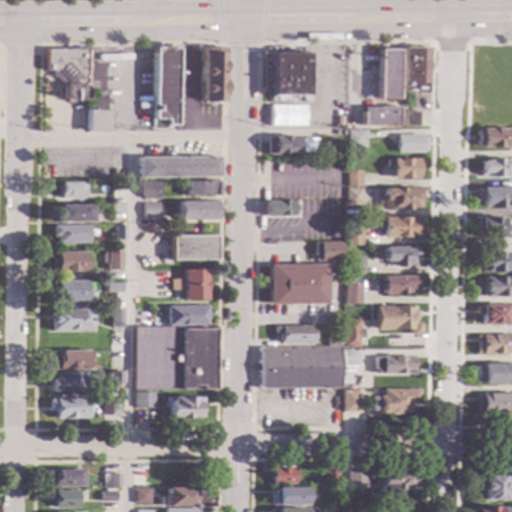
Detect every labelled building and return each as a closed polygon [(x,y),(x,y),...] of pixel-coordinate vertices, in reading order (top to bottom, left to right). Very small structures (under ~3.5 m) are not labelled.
[(173,48),(172,126),(162,126),(162,128),(149,128),(149,48),(173,48)] [(219,60),(220,60),(220,71),(219,71),(219,80),(221,80),(220,97),(219,97),(219,103),(199,103),(199,48),(219,48),(219,60)] [(425,94),(400,94),(400,48),(425,48),(425,94)] [(86,63),(101,63),(101,90),(103,90),(102,110),(107,110),(107,132),(84,132),(84,100),(60,100),(60,86),(49,76),(49,71),(43,71),(43,50),(86,50),(86,63)] [(393,99),(373,99),(373,50),(393,50),(393,99)] [(302,96),(268,96),(268,53),(302,53),(302,96)] [(301,127),(302,106),(267,105),(266,127),(301,127)] [(394,127),(357,127),(357,108),(372,108),(372,107),(394,107),(394,127)] [(415,127),(399,126),(399,112),(415,112),(415,127)] [(505,148),(474,147),(474,130),(504,131),(505,131),(505,148)] [(362,148),(343,148),(344,131),(362,131),(362,148)] [(419,137),(423,137),(423,152),(419,152),(419,154),(393,153),(393,135),(419,135),(419,137)] [(293,154),(272,154),(272,156),(263,156),(263,136),(293,136),(293,154)] [(340,157),(323,157),(323,141),(340,141),(340,157)] [(215,178),(135,178),(135,157),(215,157),(215,178)] [(498,159),(508,159),(508,178),(476,177),(476,171),(478,171),(478,162),(486,162),(486,158),(498,158),(498,159)] [(413,180),(387,180),(387,169),(383,169),(383,160),(413,160),(413,180)] [(358,187),(342,187),(342,171),(358,171),(358,187)] [(156,199),(138,199),(135,194),(135,181),(156,181),(156,199)] [(215,196),(182,196),(182,182),(215,182),(215,196)] [(84,201),(74,201),(74,200),(57,200),(57,184),(84,184),(84,201)] [(114,194),(98,194),(98,184),(114,184),(114,194)] [(414,188),(414,192),(417,192),(417,209),(405,209),(405,211),(394,211),(394,209),(375,209),(375,201),(377,201),(377,195),(380,195),(380,187),(414,188)] [(511,207),(501,207),(501,209),(482,208),(477,208),(477,203),(474,203),(474,190),(477,190),(477,187),(511,188),(511,207)] [(357,190),(357,204),(342,204),(342,190),(357,190)] [(211,220),(173,220),(173,201),(211,202),(211,220)] [(290,217),(256,217),(256,201),(290,201),(290,217)] [(155,218),(139,218),(139,203),(155,203),(155,218)] [(90,223),(57,223),(57,206),(90,206),(90,223)] [(501,238),(478,237),(478,234),(474,234),(474,217),(501,218),(501,238)] [(418,238),(393,239),(393,238),(386,238),(386,240),(380,240),(380,218),(418,218),(418,238)] [(87,244),(54,244),(54,237),(50,237),(50,225),(87,225),(87,244)] [(123,240),(111,240),(111,226),(123,226),(123,240)] [(358,246),(341,246),(341,229),(358,229),(358,246)] [(212,261),(166,261),(166,237),(212,237),(212,261)] [(338,262),(331,262),(311,262),(311,242),(338,242),(338,262)] [(412,266),(402,266),(402,268),(391,268),(391,267),(384,267),(384,262),(380,262),(380,247),(412,247),(412,266)] [(86,273),(55,273),(55,271),(50,271),(50,254),(55,254),(55,252),(86,252),(86,273)] [(119,272),(104,272),(104,264),(100,264),(100,253),(103,253),(103,252),(119,252),(119,272)] [(510,261),(506,261),(506,272),(476,271),(476,264),(476,253),(510,253),(510,261)] [(360,276),(342,275),(342,257),(360,257),(360,276)] [(323,305),(265,305),(265,290),(263,290),(263,281),(265,281),(265,265),(323,265),(323,305)] [(202,301),(179,301),(179,292),(176,292),(176,279),(180,279),(180,270),(202,270),(202,301)] [(510,277),(511,277),(511,287),(510,297),(475,297),(475,275),(510,276),(510,277)] [(413,280),(416,280),(416,293),(404,293),(404,295),(378,295),(378,277),(413,277),(413,280)] [(85,301),(72,301),(72,302),(64,302),(64,301),(50,301),(50,281),(85,281),(85,301)] [(357,305),(342,305),(342,285),(357,285),(357,305)] [(509,326),(500,326),(500,324),(479,324),(479,317),(474,317),(474,306),(478,306),(478,304),(509,305),(509,326)] [(203,326),(163,326),(163,306),(204,306),(203,326)] [(412,322),(416,322),(419,325),(419,332),(416,335),(409,335),(407,333),(407,330),(372,330),(372,308),(412,308),(412,322)] [(90,331),(49,331),(49,309),(90,309),(90,331)] [(120,328),(109,328),(109,310),(120,310),(120,328)] [(357,330),(361,330),(361,339),(356,339),(356,348),(339,348),(339,320),(357,320),(357,330)] [(310,344),(277,344),(277,342),(276,342),(276,335),(271,335),(271,327),(311,327),(310,344)] [(209,390),(130,390),(130,328),(209,328),(209,390)] [(510,354),(498,354),(498,356),(489,355),(489,354),(474,354),(474,335),(510,336),(510,354)] [(338,347),(325,347),(325,339),(338,339),(338,347)] [(337,389),(255,388),(255,348),(337,349),(337,389)] [(88,365),(96,365),(96,370),(87,370),(87,371),(49,371),(49,350),(88,350),(88,365)] [(355,350),(340,350),(339,366),(354,367),(355,350)] [(412,375),(405,375),(404,373),(402,373),(402,375),(371,375),(371,357),(412,357),(412,375)] [(511,364),(511,381),(505,381),(505,385),(493,385),(493,384),(474,383),(474,365),(480,365),(480,364),(511,364)] [(119,385),(106,385),(106,371),(119,371),(119,385)] [(83,392),(49,392),(49,379),(55,379),(55,372),(83,372),(83,392)] [(417,405),(407,405),(407,414),(398,414),(398,415),(387,415),(387,414),(377,414),(377,412),(369,412),(369,399),(377,399),(377,396),(380,396),(380,390),(417,390),(417,405)] [(356,412),(340,412),(340,391),(356,391),(356,412)] [(511,414),(509,414),(509,413),(498,412),(498,414),(488,414),(488,413),(479,413),(479,412),(474,412),(474,395),(479,395),(479,392),(511,392),(511,414)] [(150,408),(131,408),(131,393),(150,393),(150,408)] [(199,418),(175,418),(175,421),(164,421),(164,403),(163,403),(163,398),(200,398),(199,418)] [(86,419),(60,420),(60,419),(52,419),(52,409),(47,409),(47,400),(53,400),(53,399),(86,399),(86,419)] [(117,417),(107,417),(107,415),(99,415),(99,400),(117,399),(117,417)] [(344,489),(364,489),(365,466),(345,466),(344,489)] [(292,485),(268,485),(268,468),(292,468),(292,485)] [(400,471),(412,471),(412,490),(397,490),(397,496),(377,496),(377,486),(375,486),(375,478),(378,478),(378,471),(381,471),(381,468),(400,468),(400,471)] [(334,486),(323,486),(323,469),(324,469),(334,469),(334,486)] [(82,487),(51,487),(51,480),(45,480),(45,470),(82,470),(82,487)] [(503,487),(508,487),(508,500),(492,500),(492,502),(482,502),(482,500),(480,500),(480,487),(473,487),(473,473),(503,474),(503,487)] [(118,488),(100,488),(100,475),(118,475),(118,488)] [(211,507),(157,507),(157,496),(163,496),(163,488),(211,488),(211,507)] [(147,489),(147,505),(131,504),(131,489),(147,489)] [(303,506),(282,507),(282,506),(267,506),(267,489),(303,489),(303,506)] [(74,509),(51,509),(51,502),(46,502),(46,492),(74,492),(74,509)] [(112,503),(98,503),(98,492),(112,492),(112,503)]
